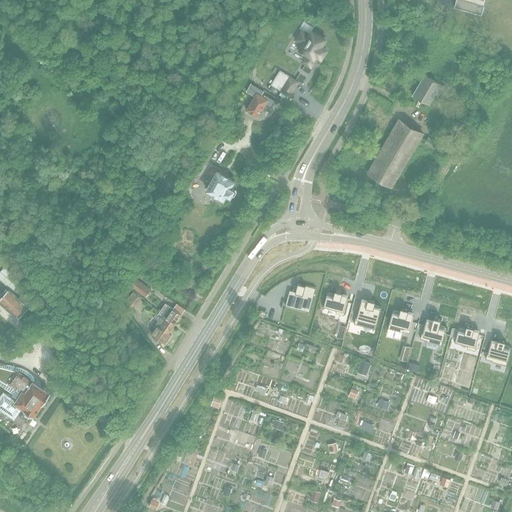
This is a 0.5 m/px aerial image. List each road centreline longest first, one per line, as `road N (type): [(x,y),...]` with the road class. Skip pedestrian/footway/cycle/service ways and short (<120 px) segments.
road 1 (tertiary): [(91,511),(257,251),(295,227)]
road 2 (tertiary): [(295,227),(303,176),(359,64),(365,0)]
road 3 (tertiary): [(511,280),(295,227)]
